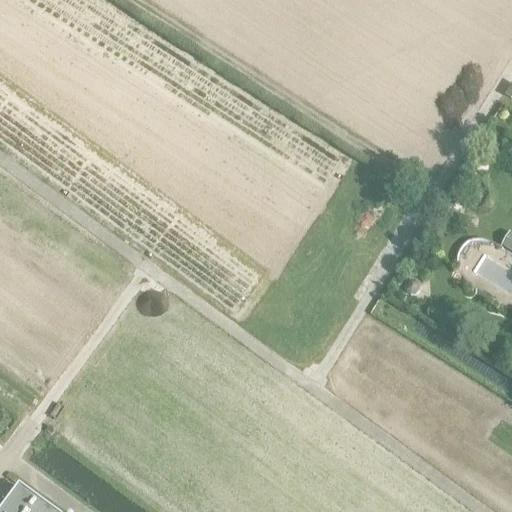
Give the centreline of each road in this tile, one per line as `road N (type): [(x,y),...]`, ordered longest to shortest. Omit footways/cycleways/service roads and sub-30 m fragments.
road 1 (track): [(480,511),(0,159)]
road 2 (track): [(311,385),(438,201),(130,0)]
road 3 (track): [(10,456),(148,268)]
